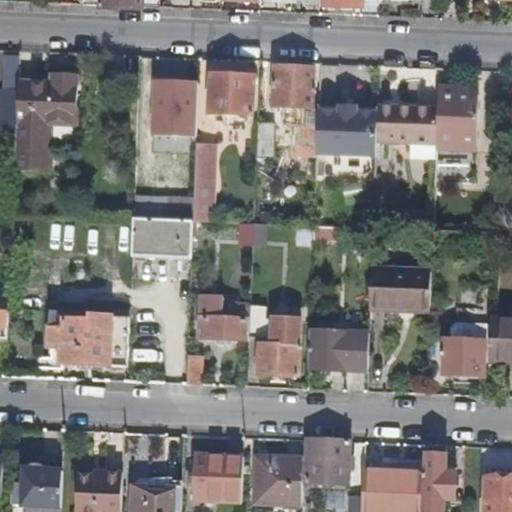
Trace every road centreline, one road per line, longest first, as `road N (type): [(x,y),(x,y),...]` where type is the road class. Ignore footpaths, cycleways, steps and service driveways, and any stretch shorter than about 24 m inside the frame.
road 1 (residential): [(0,27),(511,49)]
road 2 (residential): [(511,426),(0,404)]
